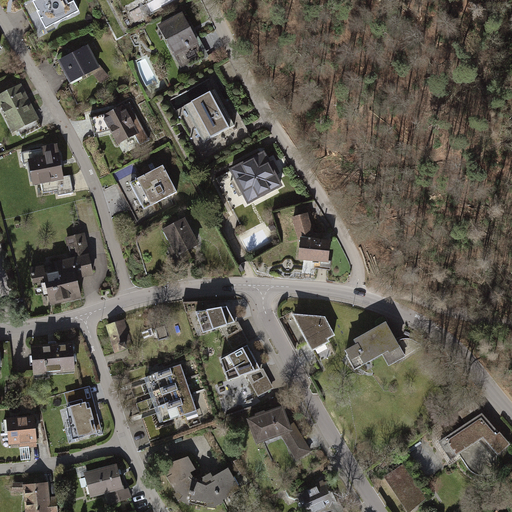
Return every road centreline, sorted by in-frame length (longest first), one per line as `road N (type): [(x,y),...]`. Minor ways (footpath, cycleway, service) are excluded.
road 1 (residential): [(355,295),(360,272),(352,249),(208,0)]
road 2 (residential): [(0,12),(77,146),(130,298)]
road 3 (residential): [(263,285),(266,313),(381,511)]
road 4 (residential): [(511,409),(439,332),(355,295)]
road 5 (track): [(511,316),(477,315),(419,297),(355,295)]
road 6 (residential): [(127,447),(83,315)]
road 7 (residential): [(263,285),(130,298)]
road 8 (residential): [(127,447),(0,470)]
